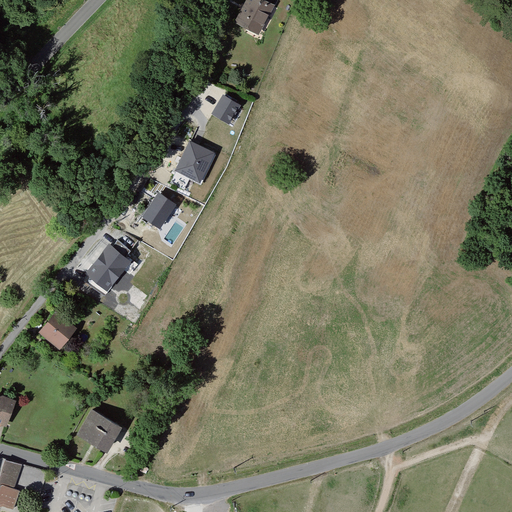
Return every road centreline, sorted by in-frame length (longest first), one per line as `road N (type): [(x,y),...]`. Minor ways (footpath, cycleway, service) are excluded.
road 1 (tertiary): [(0,448),(162,494),(200,494),(401,441),(511,374)]
road 2 (unclassified): [(0,350),(80,257),(184,108)]
